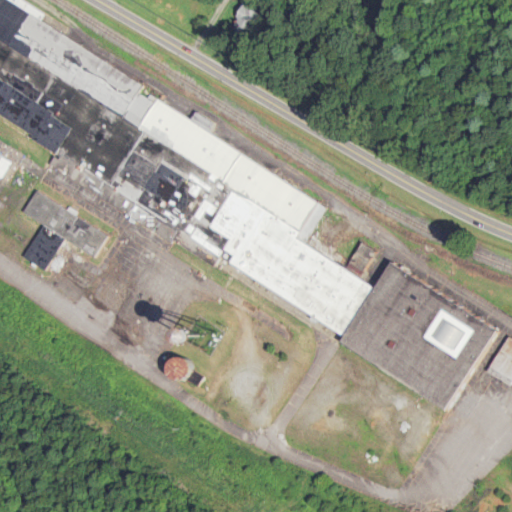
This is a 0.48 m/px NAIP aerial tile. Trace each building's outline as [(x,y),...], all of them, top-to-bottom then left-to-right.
[(452,412),(499,328),(389,267),(376,290),(363,283),(379,254),(362,245),(348,271),(307,248),(331,204),(190,126),(193,122),(142,94),(145,80),(1,0),(0,0),(0,115),(56,147),(50,170),(94,194),(125,201),(131,205),(128,220),(215,268),(219,260),(452,412)] [(261,16),(243,7),(231,31),(249,40),(261,16)] [(0,179),(10,167),(0,159),(0,179)] [(46,274),(62,244),(95,261),(109,235),(35,196),(23,218),(42,228),(24,263),(46,274)] [(511,339),(510,338),(492,369),(511,381),(511,339)]
